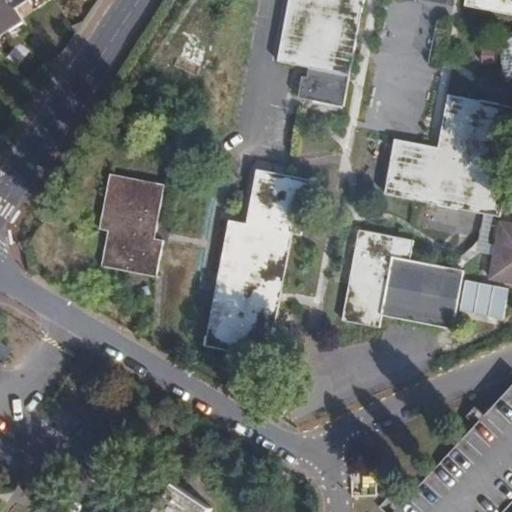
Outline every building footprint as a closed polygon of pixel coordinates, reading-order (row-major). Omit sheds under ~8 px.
[(0,0),(0,37),(25,22),(18,10),(10,0),(0,0)] [(10,0),(18,10),(32,0),(10,0)] [(290,0),(279,63),(351,76),(365,0),(290,0)] [(511,0),(470,0),(470,2),(511,9),(511,0)] [(440,148),(396,140),(386,195),(502,217),(511,164),(511,107),(451,96),(440,148)] [(230,221),(206,346),(269,359),(293,234),(301,236),(312,181),(258,171),(247,224),(230,221)] [(102,267),(157,277),(164,241),(155,239),(158,223),(166,186),(111,175),(100,231),(109,233),(102,267)] [(360,231),(342,321),(379,328),(382,316),(453,329),(465,272),(410,261),(414,241),(360,231)] [(132,380),(121,396),(137,406),(146,390),(132,380)] [(503,511),(511,503),(511,387),(401,505),(390,497),(379,507),(384,511),(503,511)] [(282,390),(268,413),(280,420),(295,398),(282,390)] [(210,511),(212,510),(175,485),(157,511),(210,511)]
